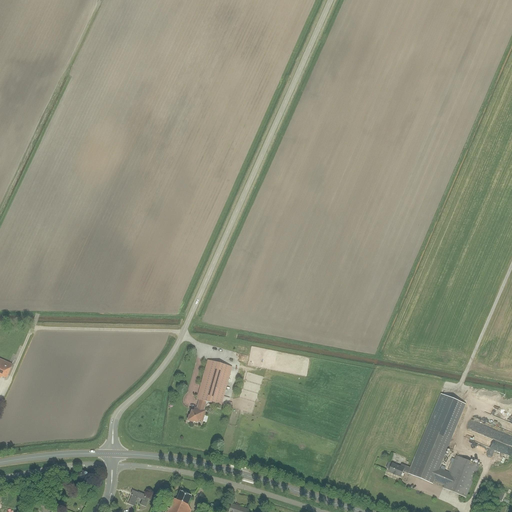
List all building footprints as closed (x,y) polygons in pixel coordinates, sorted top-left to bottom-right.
[(0,359),(0,378),(3,377),(6,379),(12,364),(0,359)] [(189,415),(188,421),(193,422),(194,421),(198,423),(199,420),(202,421),(205,411),(204,410),(206,402),(221,406),(232,367),(208,360),(197,399),(199,400),(197,409),(195,408),(194,412),(192,411),(190,416),(189,415)] [(393,464),(389,473),(394,475),(393,475),(396,476),(401,478),(404,471),(409,474),(433,484),(434,481),(444,486),(443,489),(466,498),(480,466),(456,456),(453,464),(451,463),(448,471),(450,472),(449,473),(439,469),(452,438),(466,405),(441,394),(410,468),(401,464),(400,467),(393,464)] [(89,481),(92,476),(80,471),(78,476),(79,476),(74,487),(84,491),(88,480),(89,481)] [(148,500),(149,497),(146,496),(147,495),(132,490),(127,503),(134,506),(137,499),(142,501),(140,505),(146,507),(149,500),(148,500)] [(167,507),(165,511),(190,511),(192,511),(188,505),(191,496),(180,491),(177,500),(174,499),(170,509),(167,507)]
